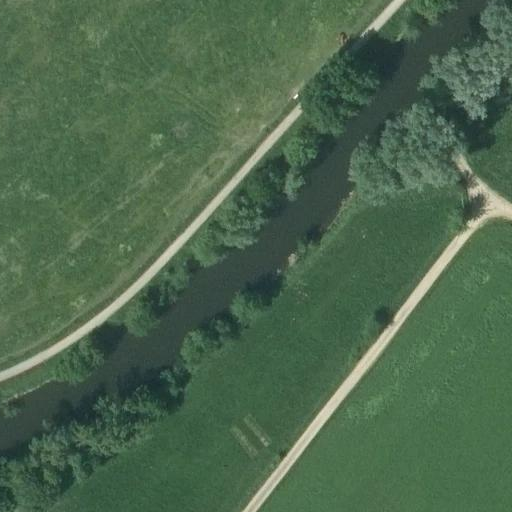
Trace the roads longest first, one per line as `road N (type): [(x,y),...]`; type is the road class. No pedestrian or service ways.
road 1 (track): [(0,397),(52,373),(162,292),(424,0)]
road 2 (track): [(510,212),(275,511)]
road 3 (track): [(510,212),(487,198),(473,161),(511,98)]
